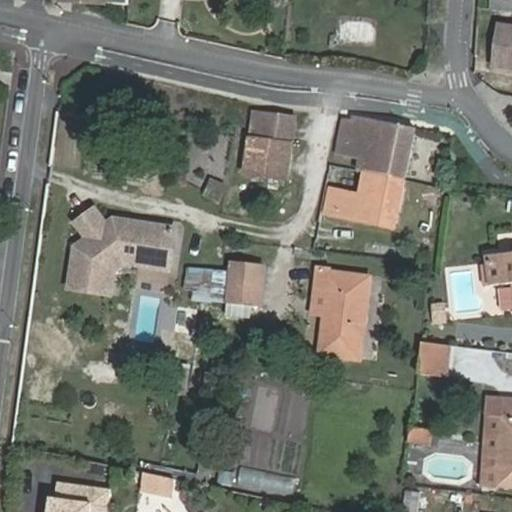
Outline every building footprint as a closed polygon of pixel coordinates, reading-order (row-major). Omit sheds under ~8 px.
[(511,0),(493,0),(492,8),(511,9),(511,0)] [(511,28),(501,27),(495,65),(511,68),(511,28)] [(255,113),(252,139),(293,145),(296,119),(255,113)] [(364,173),(404,181),(415,129),(355,116),(354,124),(344,122),(337,154),(361,159),(358,172),(364,173)] [(293,145),(252,139),(247,175),(266,177),(275,178),(288,180),(293,145)] [(394,230),(404,181),(364,173),(359,197),(329,190),(324,215),(394,230)] [(266,177),(247,175),(242,213),(260,216),(266,177)] [(295,181),(288,180),(275,178),(272,195),(293,199),(295,181)] [(219,201),(224,185),(209,179),(204,196),(219,201)] [(170,269),(176,229),(114,220),(106,226),(95,211),(77,224),(88,240),(76,249),(70,290),(111,296),(114,272),(126,263),(170,269)] [(304,235),(315,237),(315,235),(316,232),(316,229),(306,227),(304,235)] [(319,243),(321,237),(323,231),(316,229),(316,232),(315,235),(315,237),(314,242),(319,243)] [(498,249),(511,247),(511,231),(495,234),(498,249)] [(203,256),(215,258),(217,247),(225,248),(226,235),(206,232),(203,256)] [(375,249),(377,235),(359,232),(357,247),(375,249)] [(327,245),(329,238),(321,237),(319,243),(327,245)] [(217,247),(215,258),(215,261),(227,263),(229,248),(225,248),(217,247)] [(488,268),(490,287),(511,284),(511,254),(487,257),(488,268)] [(232,273),(229,304),(260,308),(264,267),(233,263),(232,273)] [(187,300),(229,304),(232,273),(190,268),(188,289),(187,300)] [(327,317),(332,274),(333,270),(318,268),(312,315),(327,317)] [(484,288),(490,287),(488,268),(482,268),(484,288)] [(372,280),(332,274),(327,317),(321,356),(361,362),(372,280)] [(452,343),(425,339),(420,371),(448,375),(452,343)] [(511,401),(488,400),(485,457),(500,458),(498,488),(511,489),(511,401)] [(406,441),(431,445),(434,428),(409,425),(406,441)] [(483,487),(498,488),(500,458),(485,457),(483,487)] [(140,490),(173,496),(176,477),(143,471),(140,490)] [(93,511),(94,505),(110,508),(112,491),(60,483),(57,499),(52,498),(50,511),(93,511)] [(417,511),(419,491),(403,490),(401,511),(417,511)]
